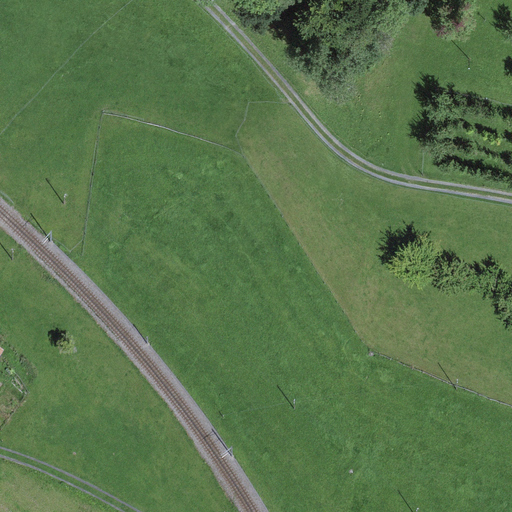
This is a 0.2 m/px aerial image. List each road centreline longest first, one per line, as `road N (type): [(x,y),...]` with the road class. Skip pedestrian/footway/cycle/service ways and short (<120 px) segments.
road 1 (track): [(511,191),(369,164),(340,146),(210,0)]
road 2 (track): [(129,511),(0,452)]
